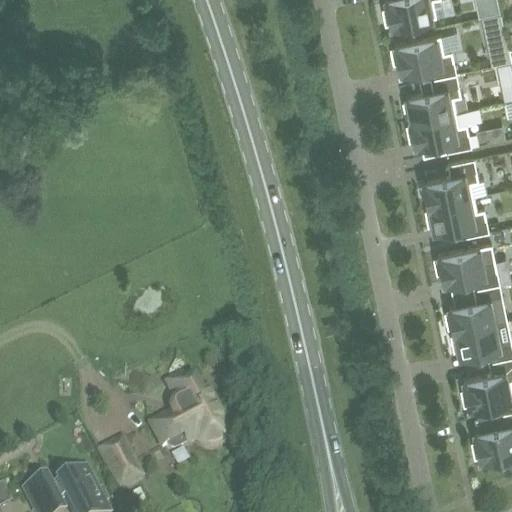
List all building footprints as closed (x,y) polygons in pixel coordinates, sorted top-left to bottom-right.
[(390,26),(436,16),(432,0),(385,0),(387,8),(382,9),(385,24),(390,23),(390,26)] [(501,14),(482,18),(491,64),(511,60),(508,46),(501,14)] [(430,79),(456,73),(452,51),(443,52),(440,35),(394,45),(395,47),(390,48),(394,63),(398,62),(400,72),(427,66),(430,79)] [(511,69),(511,62),(497,65),(499,76),(511,73),(511,69)] [(461,96),(456,73),(430,79),(432,91),(406,96),(407,101),(403,102),(406,117),(410,116),(411,119),(410,120),(410,121),(455,111),(453,98),(461,96)] [(455,111),(410,121),(411,125),(406,126),(410,141),(414,140),(415,145),(442,139),(445,152),(471,146),(467,124),(458,125),(455,111)] [(427,206),(473,196),(470,182),(478,181),(474,158),(447,163),(450,176),(423,182),(427,206)] [(473,196),(427,206),(428,206),(429,206),(429,209),(425,210),(428,225),(433,224),(434,229),(460,224),(462,237),(489,231),(484,209),(476,210),(473,196)] [(471,277),(473,289),(499,283),(495,261),(487,262),(483,245),(438,255),(438,257),(434,258),(437,273),(441,272),(443,282),(471,277)] [(499,283),(473,289),(476,302),(449,308),(449,313),(445,314),(448,328),(452,328),(453,331),(507,320),(504,306),(499,283)] [(511,356),(511,344),(507,320),(453,331),(453,332),(455,332),(455,335),(451,336),(454,350),(458,350),(459,354),(485,349),(488,362),(511,356)] [(511,356),(488,362),(491,374),(463,380),(465,389),(461,390),(464,405),(468,404),(469,407),(511,397),(511,386),(511,380),(511,356)] [(169,385),(178,401),(176,402),(175,404),(174,405),(173,407),(173,408),(173,410),(173,412),(173,413),(174,415),(152,426),(164,448),(171,445),(172,446),(173,446),(173,447),(175,447),(176,448),(177,448),(178,447),(188,442),(190,444),(197,440),(199,441),(200,443),(202,444),(204,445),(206,446),(209,446),(211,446),(213,446),(215,445),(217,445),(219,444),(221,442),(223,441),(224,439),(226,437),(227,435),(228,432),(228,430),(228,428),(228,426),(227,424),(210,390),(203,394),(195,380),(187,384),(183,377),(169,385)] [(476,441),(472,442),(475,457),(479,456),(479,459),(494,456),(496,463),(511,460),(511,410),(499,413),(501,426),(474,432),(476,441)] [(124,441),(114,446),(103,452),(113,471),(134,460),(124,441)] [(134,460),(113,471),(122,489),(144,478),(134,460)] [(25,490),(24,491),(34,511),(59,511),(56,506),(64,502),(69,511),(108,511),(87,469),(49,488),(45,480),(25,490)]
